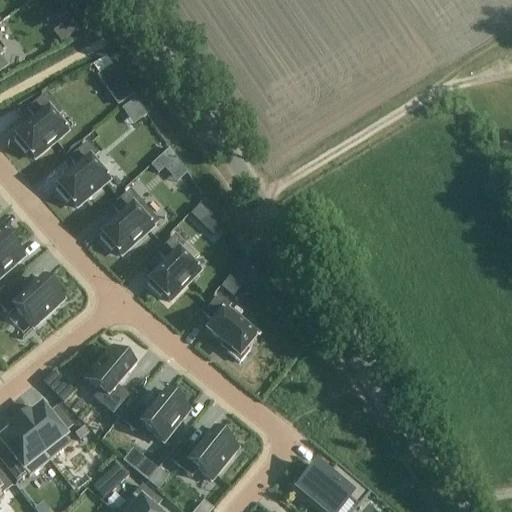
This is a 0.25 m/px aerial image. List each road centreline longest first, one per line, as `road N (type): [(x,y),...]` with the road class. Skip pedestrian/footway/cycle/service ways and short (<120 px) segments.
road 1 (unclassified): [(460,511),(122,0)]
road 2 (residential): [(235,511),(293,443),(113,302)]
road 3 (residential): [(113,302),(0,166)]
road 4 (residential): [(0,396),(113,302)]
